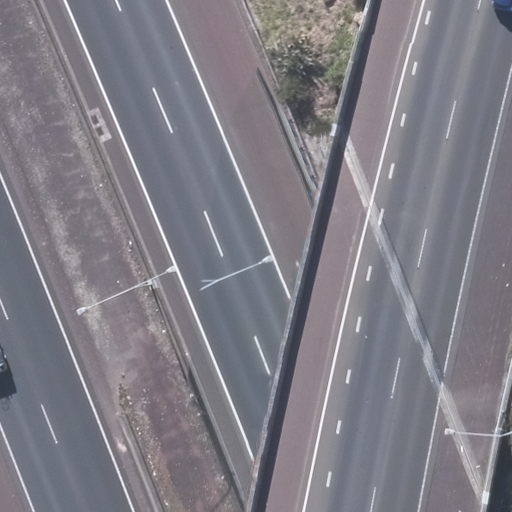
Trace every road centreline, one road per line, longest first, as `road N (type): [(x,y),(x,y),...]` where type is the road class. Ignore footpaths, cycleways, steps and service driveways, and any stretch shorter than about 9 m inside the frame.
road 1 (motorway): [(101,0),(178,159),(311,511)]
road 2 (motorway): [(371,511),(450,126),(484,0)]
road 3 (motorway): [(83,511),(0,309)]
